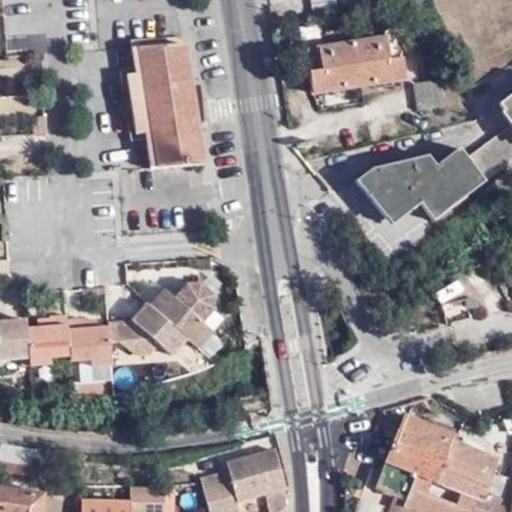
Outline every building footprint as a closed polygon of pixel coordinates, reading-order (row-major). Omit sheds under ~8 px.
[(313,0),(314,13),(336,12),(335,0),(313,0)] [(400,36),(404,36),(404,29),(385,31),(386,37),(320,46),(319,41),(300,44),(301,50),(307,49),(313,94),(407,81),(400,36)] [(131,73),(132,85),(195,80),(189,40),(134,44),(139,72),(131,73)] [(132,85),(138,126),(201,121),(195,80),(132,85)] [(448,106),(444,82),(417,88),(421,111),(448,106)] [(418,197),(423,203),(437,219),(487,181),(486,180),(511,159),(511,92),(502,100),(511,113),(511,125),(471,157),(462,147),(438,164),(431,156),(411,160),(400,169),(394,162),(384,170),(382,168),(378,170),(374,167),(359,180),(389,219),(409,203),(418,197)] [(148,132),(153,165),(207,161),(201,121),(138,126),(139,133),(148,132)] [(414,210),(423,203),(418,197),(409,203),(414,210)] [(192,334),(204,344),(218,326),(207,316),(219,303),(218,290),(205,279),(192,280),(181,294),(170,284),(154,301),(192,334)] [(192,334),(154,301),(152,300),(137,318),(114,320),(114,323),(116,339),(126,338),(143,350),(155,351),(164,340),(177,351),(192,334)] [(36,355),(37,364),(57,363),(57,355),(77,354),(74,316),(74,312),(56,313),(56,316),(57,324),(44,325),(34,325),(36,355)] [(97,363),(118,362),(116,339),(114,323),(103,324),(90,324),(90,317),(90,315),(74,316),(77,354),(77,357),(96,357),(97,363)] [(3,356),(36,355),(34,325),(33,316),(0,318),(0,351),(2,351),(3,356)] [(43,316),(44,325),(57,324),(56,316),(43,316)] [(503,511),(507,505),(497,501),(503,484),(490,479),(496,462),(450,444),(452,437),(400,416),(371,490),(392,499),(386,511),(503,511)] [(0,464),(55,473),(57,453),(1,445),(0,452),(0,464)] [(272,511),(287,511),(288,511),(286,488),(276,448),(229,461),(231,470),(203,476),(209,510),(209,511),(239,511),(238,502),(270,493),(272,511)] [(0,511),(58,511),(61,495),(0,488),(0,511)] [(159,511),(160,489),(131,488),(129,503),(83,501),(82,511),(159,511)]
